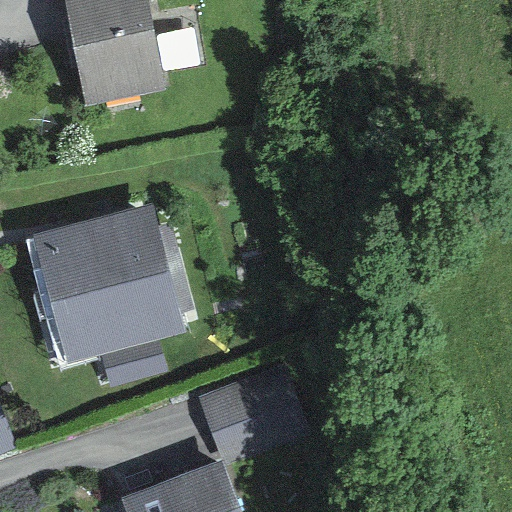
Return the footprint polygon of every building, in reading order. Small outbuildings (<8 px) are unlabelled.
[(69,0),(88,100),(163,86),(146,0),(69,0)] [(181,327),(148,204),(38,234),(72,356),(181,327)] [(105,356),(113,384),(161,369),(153,342),(105,356)] [(272,370),(200,396),(221,456),(293,430),(272,370)] [(0,451),(13,446),(0,411),(0,451)] [(241,511),(222,459),(128,494),(135,511),(241,511)]
